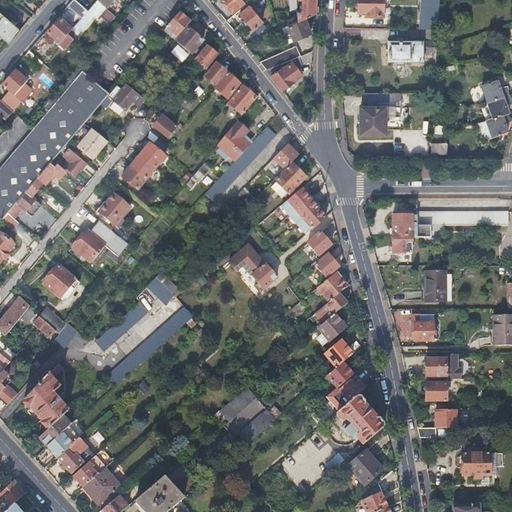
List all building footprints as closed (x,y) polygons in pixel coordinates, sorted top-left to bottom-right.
[(87,12),(73,0),(72,0),(67,7),(81,19),(87,12)] [(113,0),(97,0),(95,3),(104,10),(113,0)] [(220,0),(231,14),(243,4),(240,0),(220,0)] [(297,11),(295,11),(296,22),(303,19),(313,14),(314,0),(298,0),(299,1),(302,1),(302,11),(297,11)] [(380,18),(381,0),(357,0),(357,14),(368,14),(368,18),(380,18)] [(436,31),(437,0),(418,0),(418,30),(420,30),(436,31)] [(95,3),(92,7),(87,12),(81,19),(71,30),(71,31),(76,35),(77,36),(94,17),(97,19),(99,17),(104,10),(95,3)] [(261,23),(247,7),(238,15),(251,31),(261,23)] [(115,19),(104,10),(99,17),(109,26),(115,19)] [(0,34),(10,43),(21,30),(0,11),(0,34)] [(189,24),(177,14),(165,29),(176,39),(189,24)] [(296,22),(286,26),(292,41),(309,33),(303,19),(296,22)] [(71,31),(71,30),(59,20),(46,35),(64,50),(72,42),(71,40),(67,36),(71,31)] [(201,43),(187,30),(176,43),(191,56),(201,43)] [(435,55),(436,31),(420,30),(420,42),(387,42),(387,62),(421,63),(421,54),(435,55)] [(71,40),(76,35),(71,31),(67,36),(71,40)] [(216,57),(205,47),(194,61),(204,70),(216,57)] [(293,48),(258,63),(264,71),(272,68),(296,58),(298,58),(293,48)] [(42,63),(28,51),(23,57),(37,70),(42,63)] [(311,52),(298,58),(296,58),(299,66),(311,62),(311,52)] [(275,73),(269,78),(281,92),(300,76),(290,63),(282,70),(280,68),(275,73)] [(197,69),(191,65),(187,69),(191,72),(193,74),(197,69)] [(225,75),(226,74),(215,66),(204,80),(214,89),(225,75)] [(272,68),(264,71),(269,78),(275,73),(272,68)] [(187,69),(181,76),(185,79),(191,72),(187,69)] [(82,72),(33,131),(0,168),(0,220),(1,222),(7,215),(37,180),(53,162),(59,154),(65,147),(84,125),(85,124),(106,98),(108,95),(82,72)] [(2,86),(13,97),(21,88),(26,82),(14,72),(2,86)] [(238,86),(225,75),(214,89),(213,90),(225,100),(238,86)] [(135,88),(123,78),(120,81),(132,91),(135,88)] [(485,102),(506,95),(505,88),(498,88),(495,80),(480,86),(485,102)] [(115,87),(108,95),(106,98),(124,112),(132,103),(138,108),(143,101),(138,96),(136,96),(125,87),(121,92),(115,87)] [(240,117),(254,100),(240,87),(226,105),(240,117)] [(399,94),(360,94),(360,107),(359,107),(358,135),(384,135),(385,117),(399,117),(399,94)] [(511,101),(506,95),(485,102),(491,118),(505,114),(507,113),(506,110),(504,104),(511,101)] [(12,112),(5,106),(0,111),(0,117),(4,121),(12,112)] [(509,119),(505,114),(491,118),(485,120),(490,137),(506,132),(503,124),(509,119)] [(176,128),(166,120),(163,116),(153,128),(166,139),(176,128)] [(228,158),(234,164),(252,144),(243,137),(248,132),(236,122),(216,146),(220,150),(217,154),(225,161),(228,158)] [(108,143),(91,129),(76,148),(93,161),(108,143)] [(234,164),(205,196),(214,204),(275,138),(265,129),(252,144),(234,164)] [(430,155),(446,155),(447,135),(431,135),(430,155)] [(153,144),(163,153),(167,148),(158,140),(153,144)] [(149,146),(140,156),(155,169),(164,159),(149,146)] [(272,160),(283,171),(297,157),(287,146),(272,160)] [(65,147),(59,154),(70,164),(65,170),(74,177),(78,171),(81,172),(86,165),(72,153),(65,147)] [(140,156),(132,167),(147,179),(155,170),(155,169),(140,156)] [(53,162),(37,180),(43,184),(45,186),(53,176),(59,180),(66,173),(53,162)] [(209,171),(203,166),(195,175),(197,176),(199,173),(203,177),(209,171)] [(147,179),(132,167),(122,178),(137,191),(145,181),(147,179)] [(304,179),(291,167),(275,183),(287,195),(304,179)] [(37,180),(7,215),(13,219),(21,210),(31,218),(41,207),(31,198),(43,184),(37,180)] [(283,200),(287,195),(275,183),(271,187),(283,200)] [(300,190),(284,204),(287,206),(289,205),(294,211),(308,199),(300,190)] [(130,208),(114,195),(98,213),(114,227),(130,208)] [(294,211),(292,213),(295,215),(297,214),(303,221),(316,209),(308,199),(294,211)] [(311,230),(324,219),(316,209),(303,221),(300,222),(303,225),(305,223),(311,230)] [(430,226),(493,226),(508,226),(508,224),(508,219),(508,214),(416,214),(416,217),(416,226),(430,226)] [(7,215),(1,222),(11,230),(16,222),(13,219),(7,215)] [(430,239),(430,226),(416,226),(416,217),(391,217),(391,255),(411,255),(411,239),(430,239)] [(131,249),(99,222),(90,234),(88,232),(73,249),(90,263),(103,248),(109,253),(106,256),(117,266),(131,249)] [(39,226),(32,235),(36,239),(44,230),(39,226)] [(0,261),(13,246),(0,234),(0,261)] [(319,234),(306,245),(317,258),(330,247),(319,234)] [(247,248),(244,251),(251,259),(254,257),(247,248)] [(244,251),(230,263),(227,265),(235,273),(237,272),(241,268),(262,291),(275,280),(254,257),(251,259),(244,251)] [(338,268),(327,256),(315,267),(325,279),(338,268)] [(80,284),(58,267),(43,285),(60,300),(70,289),(74,292),(80,284)] [(443,272),(423,272),(424,302),(444,302),(443,272)] [(156,280),(174,298),(175,299),(182,294),(162,274),(156,280)] [(321,295),(328,303),(339,294),(346,288),(335,275),(314,291),(319,297),(321,295)] [(165,307),(174,298),(156,280),(147,290),(165,307)] [(328,303),(325,306),(334,315),(347,304),(339,294),(328,303)] [(19,298),(0,320),(0,338),(3,334),(5,336),(29,307),(19,298)] [(299,304),(293,308),(297,313),(303,309),(299,304)] [(140,305),(95,344),(104,354),(148,314),(140,305)] [(183,309),(105,378),(114,388),(192,319),(183,309)] [(47,310),(39,317),(40,317),(46,323),(56,332),(59,335),(66,327),(47,310)] [(334,315),(317,329),(328,342),(345,328),(334,315)] [(431,316),(409,316),(410,330),(412,330),(413,341),(431,341),(431,316)] [(511,316),(492,316),(492,346),(511,345),(511,316)] [(46,323),(40,317),(34,324),(40,330),(46,323)] [(46,323),(40,330),(45,335),(50,340),(56,332),(46,323)] [(78,333),(68,325),(66,327),(59,335),(53,344),(60,350),(63,352),(78,333)] [(40,330),(23,348),(29,353),(45,335),(40,330)] [(201,330),(196,334),(204,343),(209,339),(201,330)] [(277,334),(273,341),(281,345),(285,339),(277,334)] [(324,356),(335,370),(342,364),(352,356),(340,342),(324,356)] [(0,373),(3,371),(9,364),(0,356),(0,373)] [(457,360),(445,359),(425,359),(425,378),(445,378),(445,381),(461,381),(461,369),(457,369),(457,360)] [(336,389),(352,375),(342,364),(335,370),(326,377),(336,389)] [(46,428),(48,429),(61,418),(66,413),(52,397),(53,395),(56,400),(62,394),(51,381),(61,370),(58,367),(49,378),(47,377),(24,402),(24,405),(28,409),(29,408),(42,423),(41,424),(45,428),(46,428)] [(0,394),(5,389),(1,385),(8,377),(3,371),(0,373),(0,394)] [(338,413),(348,403),(355,397),(364,390),(355,378),(338,392),(336,389),(325,398),(327,400),(330,403),(338,413)] [(445,384),(425,384),(425,402),(445,402),(445,384)] [(5,389),(0,394),(0,401),(6,407),(17,396),(7,387),(5,389)] [(246,388),(219,411),(228,422),(255,399),(246,388)] [(338,413),(336,414),(342,421),(345,418),(348,422),(344,425),(346,427),(344,430),(353,441),(356,438),(363,446),(383,429),(381,427),(383,425),(378,419),(376,420),(363,405),(364,402),(360,397),(355,397),(348,403),(338,413)] [(435,410),(435,429),(455,429),(455,410),(435,410)] [(237,435),(246,446),(274,421),(265,411),(237,435)] [(48,429),(38,439),(46,448),(68,428),(69,427),(61,418),(48,429)] [(68,428),(46,448),(56,458),(78,439),(68,428)] [(435,429),(417,429),(419,438),(435,438),(435,429)] [(78,439),(56,458),(71,475),(83,464),(77,457),(87,449),(78,439)] [(329,446),(322,449),(326,458),(334,455),(329,446)] [(93,456),(87,449),(77,457),(83,464),(93,456)] [(102,462),(108,458),(102,450),(97,454),(102,462)] [(381,471),(364,451),(346,467),(362,486),(381,471)] [(489,477),(488,454),(462,454),(462,458),(459,458),(459,465),(462,465),(462,477),(473,477),(473,480),(480,480),(480,486),(488,485),(488,477),(489,477)] [(93,456),(83,464),(85,466),(94,458),(93,456)] [(85,466),(73,477),(83,489),(104,471),(106,468),(95,457),(94,458),(85,466)] [(83,489),(82,489),(98,506),(119,488),(104,471),(83,489)] [(134,502),(143,511),(167,511),(182,499),(163,477),(134,502)] [(24,494),(13,481),(5,489),(8,493),(0,500),(0,506),(2,508),(0,509),(0,511),(4,511),(12,505),(24,494)] [(378,483),(363,495),(365,499),(360,501),(365,511),(373,511),(386,507),(380,492),(381,491),(378,483)] [(118,497),(101,511),(122,511),(127,508),(118,497)]
